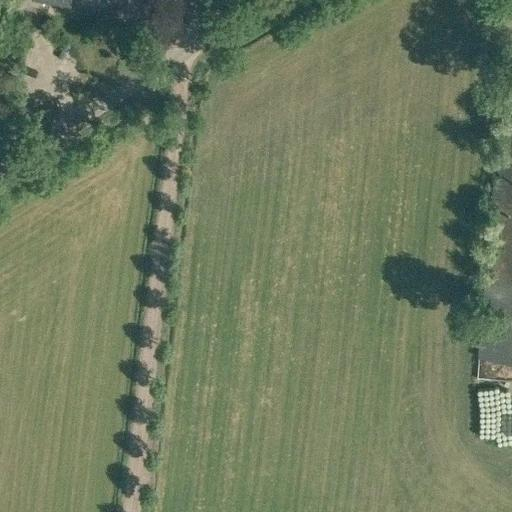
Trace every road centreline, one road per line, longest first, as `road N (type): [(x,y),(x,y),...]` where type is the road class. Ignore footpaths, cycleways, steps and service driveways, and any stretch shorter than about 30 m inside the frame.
road 1 (track): [(131,511),(187,48)]
road 2 (unclassified): [(0,174),(272,0)]
